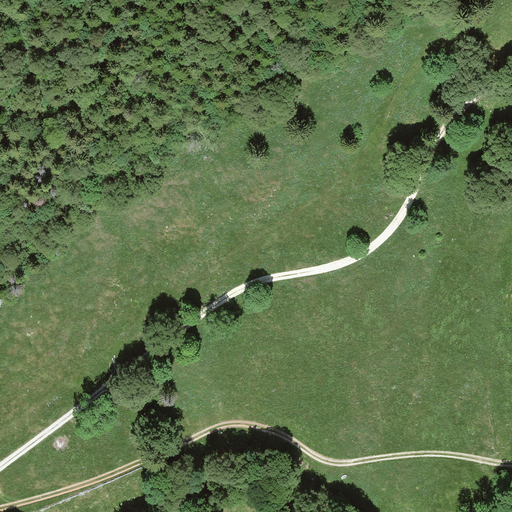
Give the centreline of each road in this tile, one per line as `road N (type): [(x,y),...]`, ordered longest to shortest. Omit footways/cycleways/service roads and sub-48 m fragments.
road 1 (track): [(0,510),(93,483),(236,425),(276,433),(332,463),(445,455),(511,465)]
road 2 (residential): [(0,467),(218,300),(248,284),(338,263),(379,241),(400,215)]
road 3 (unclassified): [(400,215),(466,96),(511,71)]
